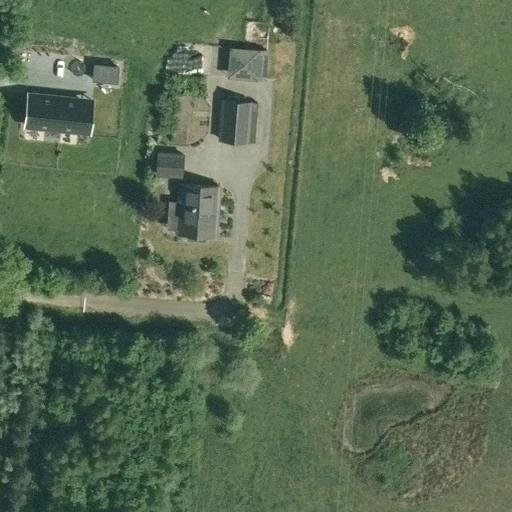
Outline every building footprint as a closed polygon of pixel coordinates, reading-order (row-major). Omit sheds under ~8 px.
[(268,51),(259,50),(244,49),(242,78),(257,79),(266,80),(268,51)] [(94,64),(92,80),(116,82),(118,66),(94,64)] [(77,130),(80,99),(28,94),(25,125),(77,131),(77,130)] [(247,142),(250,102),(223,100),(220,140),(247,142)] [(157,154),(156,176),(181,177),(182,156),(157,154)] [(180,184),(177,225),(177,234),(186,235),(186,240),(204,241),(205,236),(215,237),(216,228),(219,186),(180,184)]
